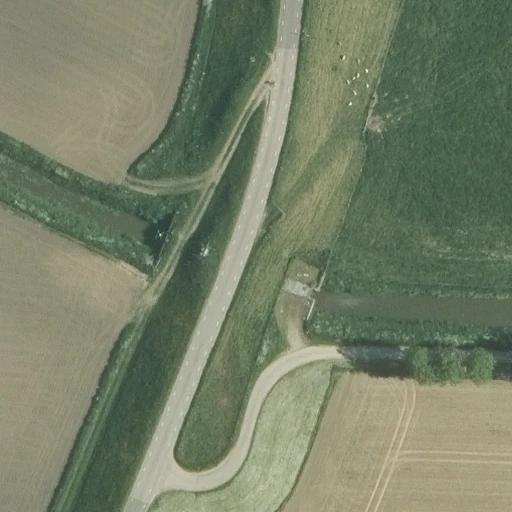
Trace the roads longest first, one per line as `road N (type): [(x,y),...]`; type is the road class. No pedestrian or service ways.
road 1 (tertiary): [(157,469),(272,152),(291,0)]
road 2 (unclassified): [(157,469),(203,486),(237,468),(265,383),(305,356),(511,361)]
